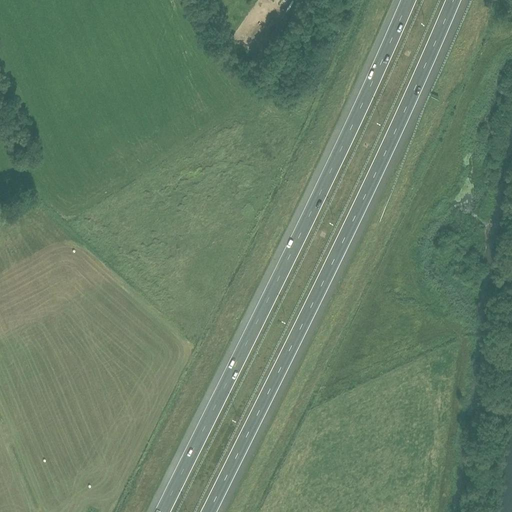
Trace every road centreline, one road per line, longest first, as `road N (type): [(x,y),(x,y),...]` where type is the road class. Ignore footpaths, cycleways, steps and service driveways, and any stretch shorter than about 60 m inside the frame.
road 1 (motorway): [(407,0),(161,511)]
road 2 (motorway): [(209,511),(454,0)]
